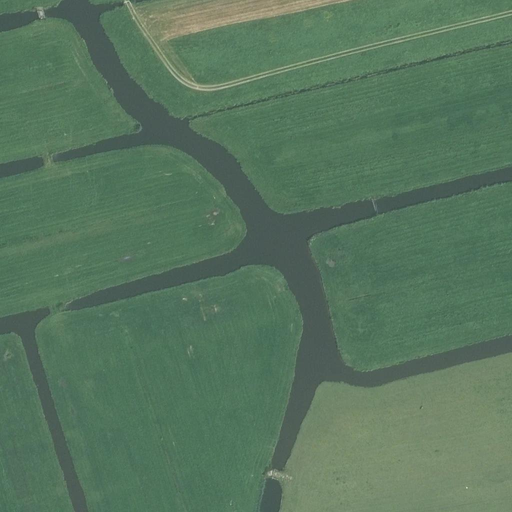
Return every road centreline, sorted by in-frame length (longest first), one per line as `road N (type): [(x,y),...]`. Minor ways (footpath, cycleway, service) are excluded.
road 1 (track): [(292,511),(296,480),(121,426),(75,375),(44,286),(51,168),(37,0)]
road 2 (track): [(125,0),(175,75),(206,88),(511,13)]
